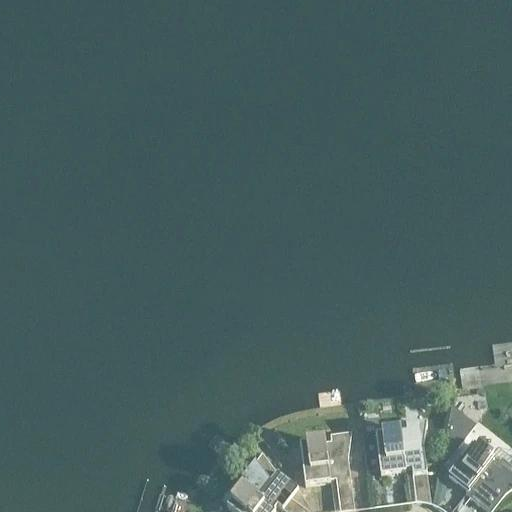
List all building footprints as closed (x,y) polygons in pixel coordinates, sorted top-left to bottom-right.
[(451,410),(440,466),(443,469),(474,429),(451,410)] [(376,423),(360,425),(366,475),(379,473),(380,479),(405,476),(405,472),(411,471),(412,480),(426,478),(423,453),(426,427),(405,429),(406,436),(400,437),(400,435),(378,437),(376,423)] [(351,436),(298,443),(304,489),(330,486),(330,490),(350,488),(347,463),(351,436)] [(473,446),(448,479),(468,495),(470,492),(474,495),(469,502),(481,511),(493,511),(505,498),(511,492),(511,453),(509,451),(496,467),(492,464),(493,462),(473,446)] [(227,509),(226,510),(228,511),(272,511),(275,508),(279,511),(283,511),(297,494),(277,478),(261,457),(242,482),(238,479),(219,503),(227,509)]
